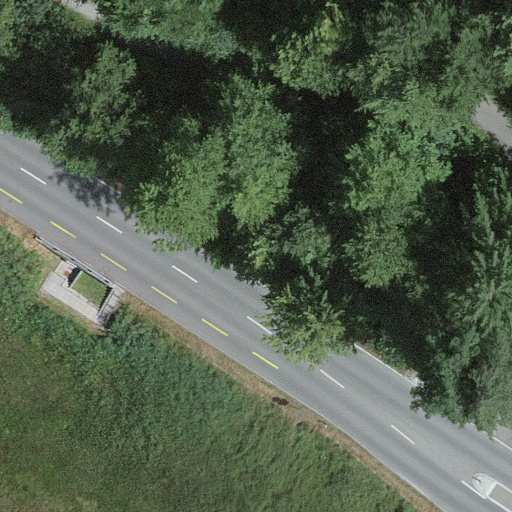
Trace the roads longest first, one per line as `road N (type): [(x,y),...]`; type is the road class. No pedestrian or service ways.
road 1 (tertiary): [(0,172),(511,498)]
road 2 (track): [(511,129),(445,85),(281,69),(196,50),(125,26),(81,0)]
road 3 (track): [(419,441),(511,356)]
